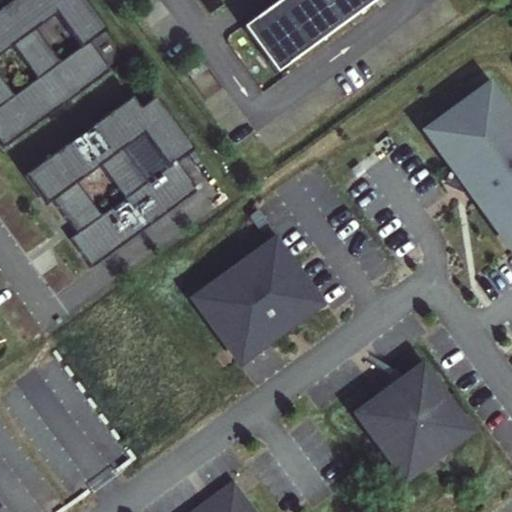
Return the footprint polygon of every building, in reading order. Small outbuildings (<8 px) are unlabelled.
[(0,146),(1,149),(109,71),(88,43),(104,31),(80,0),(9,0),(0,7),(0,146)] [(377,2),(375,0),(273,0),(239,24),(273,72),(377,2)] [(511,247),(511,122),(486,88),(424,133),(509,250),(511,247)] [(129,99),(29,171),(74,235),(68,240),(89,270),(197,192),(175,163),(192,152),(153,99),(137,110),(129,99)] [(268,226),(257,212),(250,217),(261,232),(268,226)] [(312,309),(265,246),(192,301),(238,363),(273,338),(295,322),(312,309)] [(295,322),(273,338),(296,335),(295,322)] [(469,431),(422,366),(375,401),(358,414),(405,479),(469,431)] [(248,511),(231,487),(196,511),(248,511)]
